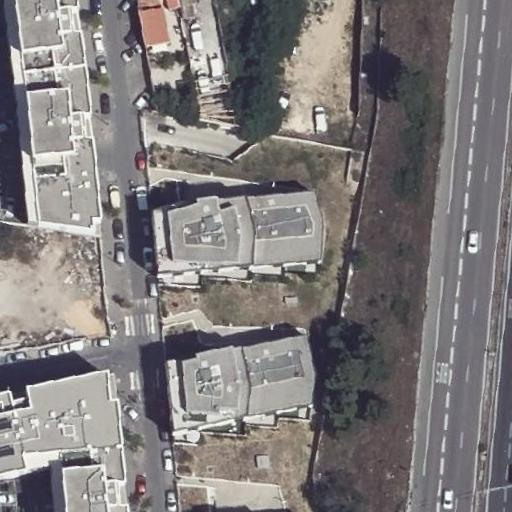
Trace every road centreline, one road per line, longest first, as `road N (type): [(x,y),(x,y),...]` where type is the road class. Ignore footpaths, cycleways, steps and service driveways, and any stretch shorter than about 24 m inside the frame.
road 1 (motorway): [(492,0),(443,511)]
road 2 (residential): [(141,357),(106,0)]
road 3 (residential): [(155,511),(141,357)]
road 4 (residential): [(141,357),(0,386)]
